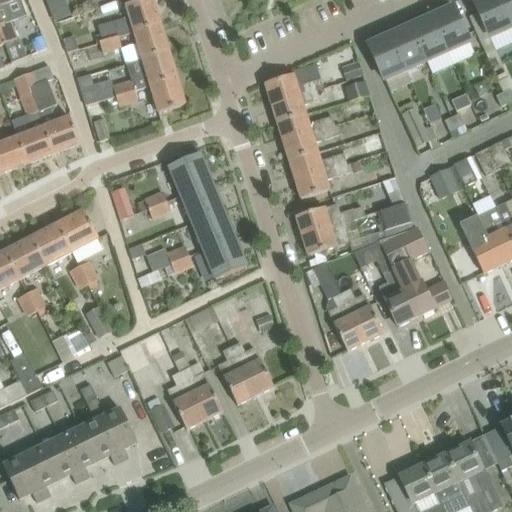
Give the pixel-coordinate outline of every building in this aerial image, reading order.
[(19,0),(0,0),(0,30),(6,45),(12,64),(27,58),(20,39),(15,41),(8,24),(14,22),(8,6),(20,1),(19,0)] [(65,4),(63,0),(47,0),(51,10),(65,4)] [(119,39),(134,34),(162,26),(153,0),(148,0),(126,7),(129,17),(98,28),(104,44),(119,39)] [(511,29),(511,28),(499,0),(482,0),(475,3),(490,39),(511,29)] [(511,0),(499,0),(511,28),(511,0)] [(454,8),(432,18),(448,53),(470,44),(454,8)] [(432,18),(412,27),(427,63),(448,53),(432,18)] [(134,34),(142,61),(170,53),(162,26),(134,34)] [(412,27),(391,37),(407,72),(427,63),(412,27)] [(64,41),(69,55),(80,52),(75,37),(64,41)] [(407,72),(391,37),(369,46),(385,82),(407,72)] [(44,39),(34,43),(38,54),(48,49),(44,39)] [(101,45),(104,55),(123,49),(119,39),(104,44),(101,45)] [(87,107),(117,98),(178,79),(170,53),(142,61),(126,66),(132,82),(114,87),(113,84),(96,89),(92,76),(78,80),(87,107)] [(359,64),(343,69),(347,82),(364,76),(359,64)] [(25,77),(26,81),(44,129),(54,156),(81,145),(70,119),(57,124),(52,114),(57,107),(48,82),(54,80),(49,68),(34,74),(25,77)] [(266,87),(272,106),(324,90),(321,80),(298,87),(295,78),(296,78),(295,76),(265,86),(266,87)] [(31,134),(18,139),(28,166),(54,156),(44,129),(38,114),(26,81),(25,77),(15,81),(16,85),(22,99),(28,116),(24,118),(31,134)] [(178,79),(117,98),(120,109),(154,98),(159,115),(186,107),(178,79)] [(5,85),(0,87),(0,90),(1,94),(2,97),(13,92),(9,83),(5,85)] [(336,92),(340,106),(370,97),(366,83),(336,92)] [(272,106),(278,125),(307,116),(304,106),(327,99),(324,90),(272,106)] [(511,93),(511,90),(503,93),(508,104),(511,102),(511,93)] [(508,104),(503,93),(496,96),(501,108),(508,104)] [(431,126),(442,120),(435,105),(424,110),(431,126)] [(460,115),(452,118),(457,129),(465,126),(460,115)] [(278,125),(284,144),(313,134),(336,127),(333,118),(310,125),(307,116),(278,125)] [(457,129),(452,118),(445,121),(450,133),(457,129)] [(94,123),(100,143),(110,140),(105,120),(94,123)] [(284,144),(290,162),(319,153),(316,144),(343,136),(339,126),(336,127),(313,134),(284,144)] [(424,132),(429,143),(437,139),(432,128),(424,132)] [(364,140),(368,157),(387,152),(382,135),(364,140)] [(18,139),(0,146),(0,169),(2,176),(28,166),(18,139)] [(489,150),(500,171),(511,165),(511,164),(506,152),(511,148),(508,140),(489,150)] [(487,178),(500,171),(489,150),(476,156),(487,178)] [(290,162),(295,181),(325,172),(347,165),(345,155),(322,162),(319,153),(290,162)] [(184,197),(212,185),(201,158),(172,169),(184,197)] [(467,160),(454,167),(465,188),(478,182),(467,160)] [(353,174),(362,172),(359,163),(350,166),(353,174)] [(325,172),(295,181),(302,200),(331,191),(328,181),(350,174),(347,165),(325,172)] [(449,170),(431,179),(441,201),(459,192),(449,170)] [(212,185),(184,197),(195,224),(223,212),(212,185)] [(492,200),(496,209),(511,241),(511,196),(509,192),(492,200)] [(149,212),(167,204),(163,193),(145,201),(149,212)] [(296,219),(303,238),(372,216),(391,210),(388,201),(369,206),(341,215),(338,206),(296,219)] [(154,222),(172,214),(168,204),(149,212),(154,222)] [(129,205),(117,209),(119,216),(121,222),(133,217),(129,205)] [(379,235),(382,242),(415,232),(406,205),(391,210),(372,216),(303,238),(309,258),(350,244),(347,234),(358,231),(382,222),(385,233),(379,235)] [(488,214),(479,218),(503,267),(511,262),(511,241),(496,209),(488,214)] [(85,212),(58,226),(73,254),(99,240),(85,212)] [(223,212),(195,224),(206,251),(235,239),(223,212)] [(460,226),(484,276),(503,267),(479,218),(478,217),(460,226)] [(58,226),(32,239),(47,268),(73,254),(58,226)] [(382,242),(380,243),(393,271),(417,320),(435,311),(435,310),(453,302),(444,284),(426,293),(411,262),(430,253),(418,230),(415,232),(382,242)] [(32,239),(6,253),(21,281),(47,268),(32,239)] [(218,279),(246,267),(235,239),(206,251),(218,279)] [(393,271),(380,243),(370,248),(384,275),(388,285),(379,289),(399,329),(417,320),(393,271)] [(129,250),(133,261),(146,256),(143,245),(129,250)] [(172,266),(190,258),(186,248),(167,255),(172,266)] [(0,292),(21,281),(6,253),(0,256),(0,292)] [(327,263),(336,282),(366,344),(384,336),(365,296),(356,301),(351,291),(350,291),(344,279),(342,280),(338,273),(346,270),(350,278),(363,272),(354,254),(327,263)] [(176,276),(195,268),(190,258),(172,266),(176,276)] [(90,263),(80,268),(89,286),(100,280),(90,263)] [(89,286),(80,268),(70,274),(80,291),(89,286)] [(38,290),(28,295),(38,312),(47,307),(38,290)] [(38,312),(28,295),(18,300),(27,318),(38,312)] [(366,344),(342,295),(333,300),(338,309),(329,314),(348,353),(366,344)] [(218,309),(226,327),(243,319),(234,301),(218,309)] [(114,333),(100,308),(86,316),(100,341),(114,333)] [(262,335),(276,329),(270,316),(256,321),(262,335)] [(82,333),(67,340),(77,361),(92,353),(82,333)] [(160,336),(147,342),(153,355),(166,349),(160,336)] [(176,339),(167,344),(173,358),(180,355),(183,354),(176,339)] [(241,345),(232,349),(256,398),(274,389),(255,350),(246,354),(241,345)] [(256,398),(232,349),(223,353),(228,363),(219,368),(229,388),(238,407),(256,398)] [(206,423),(182,374),(180,375),(169,352),(156,359),(168,380),(173,378),(177,388),(168,392),(187,432),(206,423)] [(10,363),(21,382),(28,397),(44,389),(26,355),(10,363)] [(139,369),(148,387),(163,380),(155,362),(139,369)] [(191,369),(182,374),(206,423),(224,414),(205,375),(195,379),(191,369)] [(0,410),(28,397),(21,382),(0,392),(0,410)] [(81,391),(87,402),(97,397),(92,386),(81,391)] [(54,392),(42,397),(47,408),(59,402),(54,392)] [(47,408),(42,397),(30,403),(35,413),(47,408)] [(97,397),(87,402),(92,414),(103,409),(97,397)] [(174,428),(163,407),(151,412),(162,434),(174,428)] [(15,410),(3,416),(9,426),(20,421),(15,410)] [(123,412),(103,421),(123,463),(130,460),(126,451),(139,445),(123,412)] [(0,430),(9,426),(3,416),(0,417),(0,430)] [(103,421),(83,430),(99,464),(111,458),(115,467),(123,463),(103,421)] [(511,424),(503,429),(511,446),(511,424)] [(83,430),(64,440),(84,482),(91,478),(87,470),(99,464),(83,430)] [(64,440),(44,449),(60,482),(73,476),(77,485),(84,482),(64,440)] [(470,445),(446,456),(467,501),(471,509),(472,511),(494,511),(503,508),(487,471),(491,469),(496,467),(498,466),(497,463),(495,460),(486,442),(472,449),(470,445)] [(60,482),(44,449),(5,467),(21,501),(33,495),(38,505),(52,498),(47,488),(60,482)] [(445,511),(467,501),(446,456),(423,467),(445,511)] [(511,466),(508,458),(497,463),(498,466),(501,473),(511,467),(511,466)] [(444,511),(445,511),(423,467),(400,478),(401,479),(385,486),(397,511),(444,511)] [(339,486),(293,507),(294,511),(366,511),(364,507),(356,489),(343,495),(339,486)]
